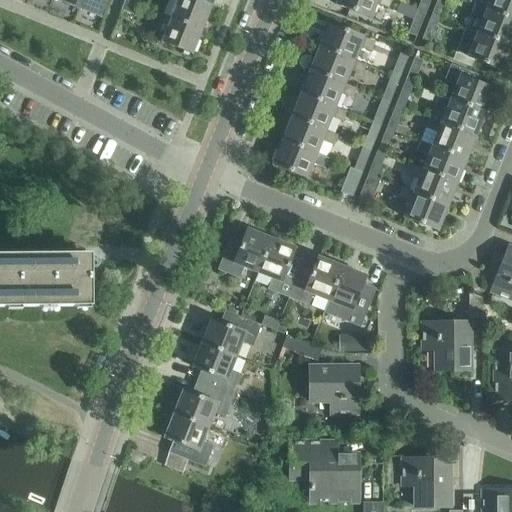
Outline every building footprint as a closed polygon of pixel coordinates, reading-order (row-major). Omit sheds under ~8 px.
[(56,0),(77,8),(80,0),(56,0)] [(80,0),(77,8),(100,18),(106,0),(80,0)] [(137,5),(125,0),(121,11),(133,15),(137,5)] [(190,0),(178,0),(171,19),(201,30),(210,8),(190,0)] [(337,0),(336,5),(369,18),(375,4),(387,9),(390,0),(337,0)] [(420,0),(417,10),(425,14),(430,0),(420,0)] [(437,0),(431,16),(439,19),(446,0),(437,0)] [(511,0),(490,0),(486,10),(511,20),(511,0)] [(482,20),(477,34),(510,47),(511,42),(511,20),(486,10),(473,5),(470,15),(482,20)] [(425,14),(417,10),(408,34),(416,37),(425,14)] [(439,19),(431,16),(422,39),(430,43),(439,19)] [(201,30),(171,19),(162,42),(192,54),(201,30)] [(329,24),(319,48),(353,61),(359,47),(371,52),(375,42),(329,24)] [(510,47),(477,34),(465,29),(461,38),(473,43),(467,57),(501,71),(510,47)] [(319,48),(310,71),(344,85),(350,70),(362,75),(365,66),(353,61),(319,48)] [(400,53),(391,77),(399,80),(408,56),(400,53)] [(414,58),(404,82),(413,85),(422,61),(414,58)] [(444,81),(456,86),(451,100),(484,113),(494,90),(475,83),(478,76),(450,65),(444,81)] [(310,71),(301,95),(335,108),(340,94),(352,99),(356,89),(344,85),(310,71)] [(391,77),(381,100),(389,103),(399,80),(391,77)] [(404,82),(395,106),(403,109),(413,85),(404,82)] [(301,95),(291,118),(325,132),(331,117),(343,121),(346,113),(335,108),(301,95)] [(447,110),(441,124),(475,137),(484,113),(451,100),(439,95),(435,105),(447,110)] [(381,100),(372,124),(380,127),(389,103),(381,100)] [(395,106),(386,129),(394,133),(403,109),(395,106)] [(291,118),(282,142),(316,155),(322,141),(334,145),(337,136),(325,132),(291,118)] [(438,133),(432,147),(466,161),(475,137),(441,124),(429,119),(425,128),(438,133)] [(372,124),(362,147),(371,150),(380,127),(372,124)] [(386,129),(376,153),(385,156),(394,133),(386,129)] [(328,160),(316,155),(282,142),(272,165),(306,179),(313,164),(324,168),(328,160)] [(428,156),(422,171),(456,184),(466,161),(432,147),(420,142),(416,151),(428,156)] [(362,147),(353,170),(362,173),(371,150),(362,147)] [(376,153),(367,176),(376,179),(385,156),(376,153)] [(419,180),(413,194),(447,208),(456,184),(422,171),(410,166),(406,175),(419,180)] [(362,173),(353,170),(350,169),(340,192),(352,197),(362,173)] [(376,179),(367,176),(358,200),(370,204),(379,180),(376,179)] [(382,205),(393,183),(383,179),(373,201),(382,205)] [(447,208),(413,194),(401,189),(397,198),(409,204),(404,218),(437,231),(447,208)] [(243,268),(258,273),(271,239),(247,230),(244,238),(232,233),(217,270),(239,279),(243,268)] [(267,290),(288,298),(303,262),(291,258),(295,249),(271,239),(258,273),(272,279),(267,290)] [(491,292),(511,300),(511,248),(508,247),(491,292)] [(314,295),(328,301),(342,267),(318,258),(314,267),(303,262),(288,298),(310,307),(314,295)] [(0,261),(0,307),(91,307),(91,260),(0,261)] [(342,267),(328,301),(342,307),(338,318),(359,326),(374,290),(362,285),(366,277),(342,267)] [(468,293),(469,319),(482,319),(489,301),(468,293)] [(211,320),(202,343),(236,357),(241,343),(252,347),(261,326),(224,311),(220,323),(211,320)] [(422,323),(422,350),(435,350),(435,371),(470,371),(470,323),(422,323)] [(282,348),(317,362),(321,350),(287,336),(282,348)] [(201,371),(196,382),(233,397),(241,376),(230,371),(236,357),(202,343),(192,367),(201,371)] [(511,352),(494,352),(494,380),(494,400),(511,400),(511,352)] [(309,367),(310,402),(330,402),(330,415),(358,415),(357,367),(309,367)] [(183,390),(174,414),(208,428),(213,414),(224,418),(233,397),(196,382),(192,394),(183,390)] [(208,428),(174,414),(164,438),(173,442),(168,453),(205,467),(213,447),(202,442),(208,428)] [(331,442),(290,443),(290,449),(290,480),(310,480),(310,503),(319,503),(326,503),(328,503),(336,503),(337,503),(339,503),(350,503),(351,503),(358,503),(358,490),(358,454),(337,455),(337,449),(337,442),(331,442)] [(402,460),(402,487),(415,487),(415,508),(450,508),(450,459),(402,460)] [(511,511),(511,492),(482,492),(482,511),(511,511)] [(382,511),(382,503),(369,503),(363,503),(362,511),(382,511)]
